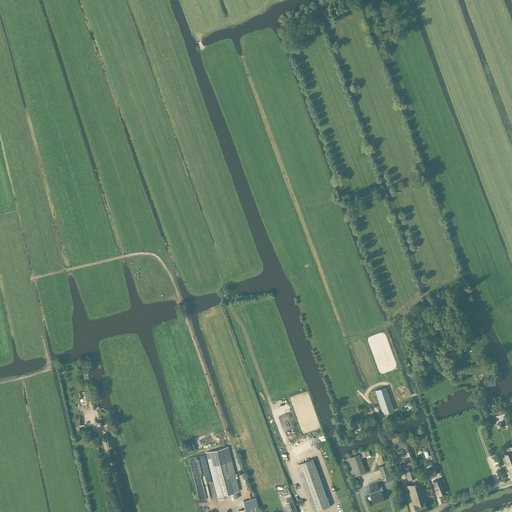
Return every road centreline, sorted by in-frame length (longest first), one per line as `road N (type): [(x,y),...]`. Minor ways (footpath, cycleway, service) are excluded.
road 1 (track): [(412,511),(389,440),(357,392),(231,51),(208,54),(198,39)]
road 2 (track): [(237,511),(243,484),(156,255),(30,278)]
road 3 (track): [(312,511),(212,263),(224,257)]
road 4 (track): [(511,160),(452,0)]
